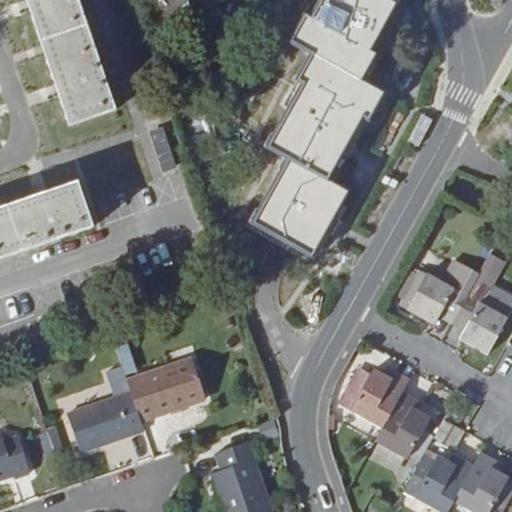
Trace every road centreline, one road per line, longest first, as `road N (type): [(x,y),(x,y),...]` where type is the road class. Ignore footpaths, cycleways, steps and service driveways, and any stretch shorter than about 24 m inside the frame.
road 1 (residential): [(450,0),(464,55),(463,98),(346,313)]
road 2 (residential): [(346,313),(303,407),(304,442),(326,511)]
road 3 (residential): [(0,291),(197,226)]
road 4 (residential): [(511,406),(346,313)]
